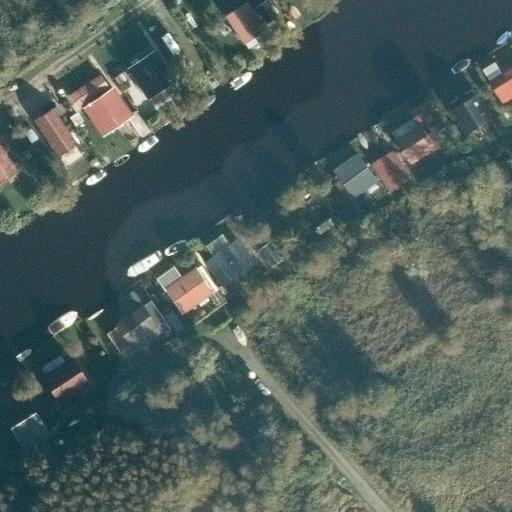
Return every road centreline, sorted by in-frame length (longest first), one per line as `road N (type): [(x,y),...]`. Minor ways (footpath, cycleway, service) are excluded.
road 1 (track): [(384,511),(234,337)]
road 2 (track): [(149,0),(0,89)]
